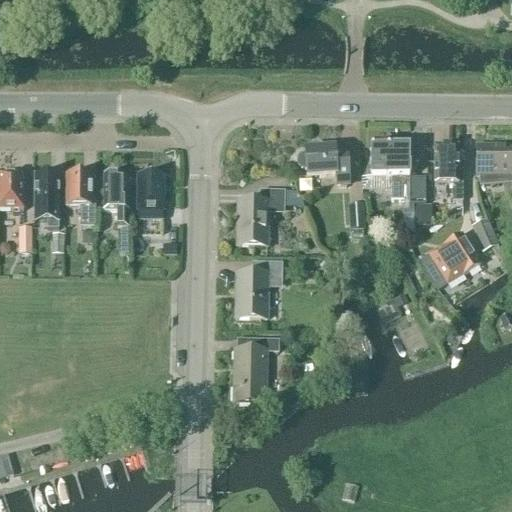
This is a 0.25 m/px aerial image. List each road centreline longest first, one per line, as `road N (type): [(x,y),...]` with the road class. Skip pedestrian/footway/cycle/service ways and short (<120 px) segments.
road 1 (secondary): [(191,511),(196,128)]
road 2 (unclassified): [(511,109),(248,106),(196,128)]
